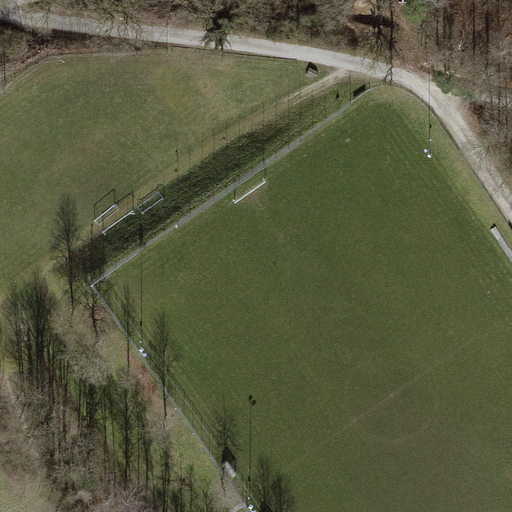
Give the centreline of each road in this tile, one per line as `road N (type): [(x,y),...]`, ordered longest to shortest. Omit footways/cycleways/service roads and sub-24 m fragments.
road 1 (residential): [(0,6),(423,79)]
road 2 (unclassified): [(423,79),(511,211)]
